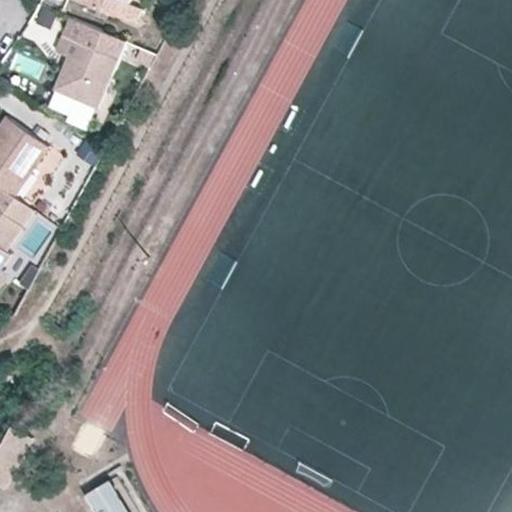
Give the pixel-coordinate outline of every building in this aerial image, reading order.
[(86,0),(121,14),(126,0),(128,0),(134,2),(134,0),(86,0)] [(128,0),(126,0),(121,14),(139,22),(145,8),(134,2),(128,0)] [(59,12),(45,6),(40,20),(53,26),(59,12)] [(101,104),(129,39),(74,16),(59,51),(70,55),(74,57),(68,72),(63,70),(57,85),(59,86),(99,103),(101,104)] [(74,57),(70,55),(63,70),(68,72),(74,57)] [(99,103),(59,86),(52,102),(72,111),(70,117),(90,126),(99,103)] [(0,179),(15,190),(48,142),(7,113),(0,123),(0,179)] [(95,162),(104,148),(88,137),(79,152),(95,162)] [(11,243),(36,206),(15,190),(0,179),(0,264),(2,264),(14,246),(11,243)] [(0,482),(11,488),(38,438),(17,427),(0,457),(0,482)] [(138,511),(117,475),(91,490),(104,511),(138,511)]
